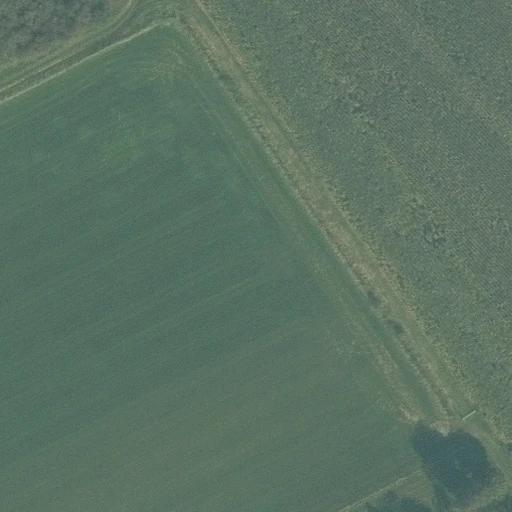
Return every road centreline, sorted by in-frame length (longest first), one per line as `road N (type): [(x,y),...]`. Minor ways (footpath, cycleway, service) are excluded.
road 1 (track): [(185,0),(477,429)]
road 2 (track): [(0,83),(120,19),(138,0)]
